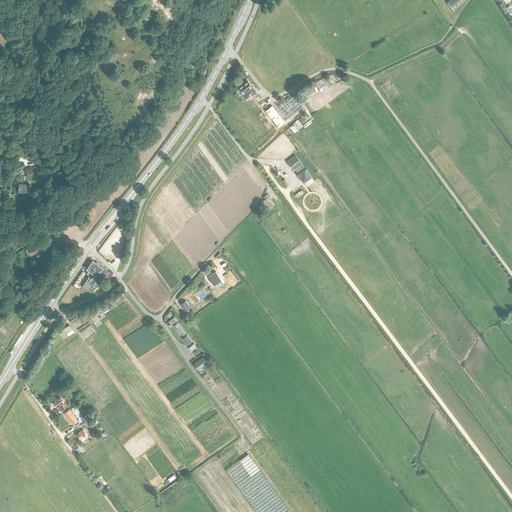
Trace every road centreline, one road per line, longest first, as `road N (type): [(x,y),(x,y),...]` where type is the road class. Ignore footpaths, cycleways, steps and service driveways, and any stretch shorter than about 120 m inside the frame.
road 1 (secondary): [(0,384),(89,247),(180,130),(227,50)]
road 2 (track): [(407,464),(243,242),(236,238),(208,261)]
road 3 (residential): [(370,83),(325,69),(268,95),(227,50)]
road 4 (track): [(117,511),(18,373)]
road 5 (track): [(273,196),(199,100)]
